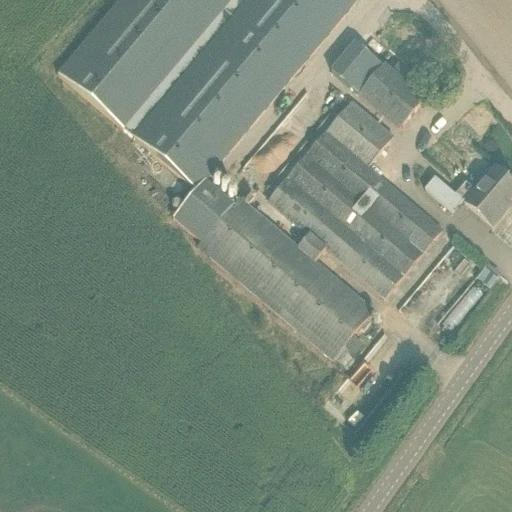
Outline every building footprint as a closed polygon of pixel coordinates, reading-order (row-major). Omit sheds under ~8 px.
[(204,183),(296,74),(356,3),(352,0),(121,0),(57,77),(195,193),(204,183)] [(383,67),(357,97),(398,132),(424,102),(383,67)] [(307,238),(298,248),(314,265),(325,252),(383,302),(441,233),(366,170),(392,140),(351,105),(267,204),(307,238)] [(237,179),(267,181),(268,152),(238,150),(237,179)] [(434,180),(423,192),(451,215),(461,204),(492,230),(503,216),(500,213),(511,199),(511,186),(494,171),(474,194),(465,186),(455,197),(434,180)] [(314,265),(298,248),(213,176),(181,214),(209,237),(198,250),(332,363),(373,314),(314,265)] [(410,333),(467,272),(441,248),(384,309),(410,333)]
